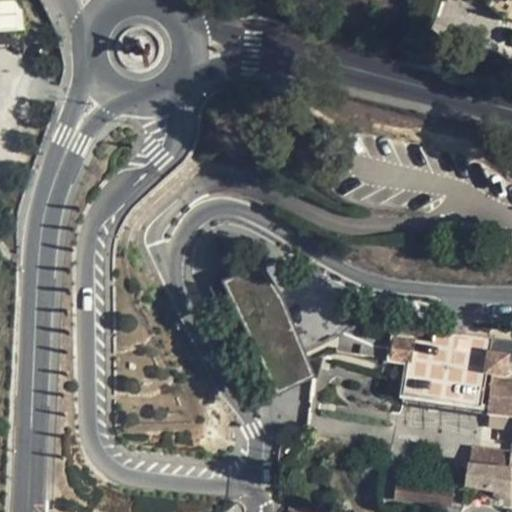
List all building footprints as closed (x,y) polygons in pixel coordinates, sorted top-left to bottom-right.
[(511,0),(491,0),(487,6),(509,24),(511,23),(511,0)] [(309,372),(255,268),(222,281),(276,392),(309,372)] [(511,378),(506,378),(509,355),(487,352),(489,337),(436,330),(434,342),(413,339),(409,364),(403,401),(511,416),(511,378)] [(413,339),(394,336),(391,361),(409,364),(413,339)] [(511,452),(471,448),(469,464),(510,468),(511,452)] [(511,467),(510,468),(469,464),(466,485),(511,494),(511,493),(511,467)] [(399,481),(396,497),(452,505),(454,489),(399,481)]
